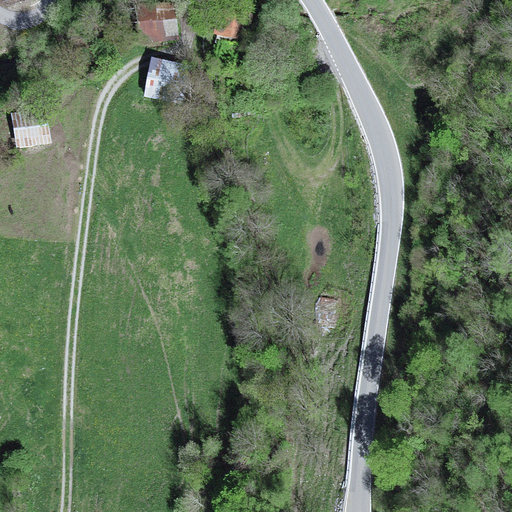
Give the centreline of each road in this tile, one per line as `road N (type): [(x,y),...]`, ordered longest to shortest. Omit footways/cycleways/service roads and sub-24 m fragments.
road 1 (tertiary): [(308,0),(381,136),(395,192),(361,511)]
road 2 (track): [(64,511),(70,341),(100,108),(125,70),(178,50),(188,28)]
